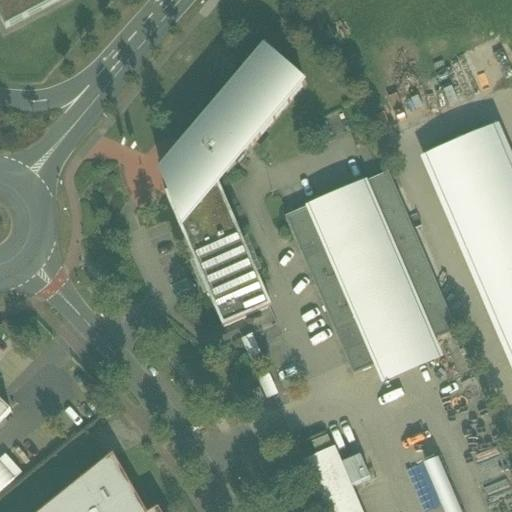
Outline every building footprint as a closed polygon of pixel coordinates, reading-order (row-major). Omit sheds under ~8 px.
[(0,0),(0,18),(6,30),(63,0),(0,0)] [(164,180),(171,194),(181,217),(215,176),(220,171),(228,177),(236,167),(236,166),(244,156),(245,157),(305,86),(270,57),(265,52),(187,143),(192,147),(186,154),(164,180)] [(427,158),(511,355),(511,173),(493,129),(427,158)] [(286,219),(354,377),(379,366),(431,344),(457,333),(389,175),(286,219)] [(272,309),(215,176),(181,217),(171,194),(166,196),(223,329),(272,309)] [(437,360),(431,344),(379,366),(386,382),(437,360)] [(0,402),(0,410),(7,417),(11,413),(0,402)] [(307,465),(326,511),(359,511),(334,454),(307,465)] [(144,511),(114,458),(46,511),(144,511)] [(462,511),(442,460),(428,465),(446,511),(462,511)]
